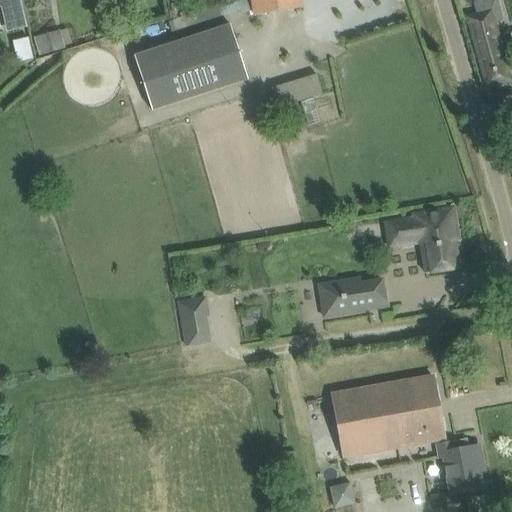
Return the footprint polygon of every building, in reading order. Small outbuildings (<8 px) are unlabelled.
[(0,0),(0,4),(6,30),(25,26),(27,26),(21,0),(0,0)] [(300,0),(251,0),(254,16),(302,8),(300,0)] [(497,0),(481,0),(473,2),(477,15),(466,19),(486,89),(511,82),(494,21),(503,18),(497,0)] [(230,24),(134,55),(152,111),(248,80),(230,24)] [(72,44),(67,27),(33,36),(39,54),(65,47),(64,46),(72,44)] [(28,38),(13,41),(17,62),(33,59),(28,38)] [(308,99),(307,84),(275,85),(275,100),(308,99)] [(458,241),(453,209),(413,215),(413,219),(397,221),(401,246),(420,243),(425,274),(460,268),(455,241),(458,241)] [(327,301),(330,317),(387,308),(382,281),(355,286),(354,280),(318,286),(321,302),(327,301)] [(178,303),(183,333),(208,329),(206,317),(209,317),(206,298),(178,303)] [(433,378),(333,396),(340,437),(344,457),(397,447),(435,441),(444,439),(442,427),(433,378)] [(470,439),(437,446),(439,458),(445,457),(452,495),(482,489),(477,464),(481,463),(478,447),(471,448),(470,439)] [(350,481),(329,486),(334,508),(355,503),(350,481)]
